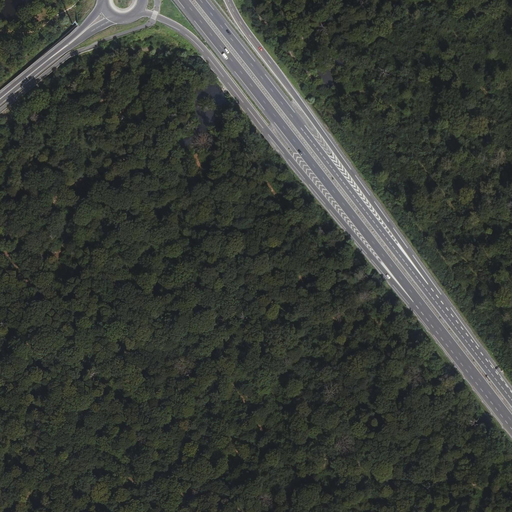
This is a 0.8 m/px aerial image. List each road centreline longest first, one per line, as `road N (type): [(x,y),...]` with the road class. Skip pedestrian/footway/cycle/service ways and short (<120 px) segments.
road 1 (trunk): [(138,12),(207,53),(395,284),(417,299)]
road 2 (trunk): [(184,0),(417,299)]
road 3 (trunk): [(427,290),(200,0)]
road 4 (trunk): [(427,290),(415,261),(228,0)]
road 5 (trunk): [(417,299),(511,424)]
road 6 (trunk): [(511,398),(427,290)]
